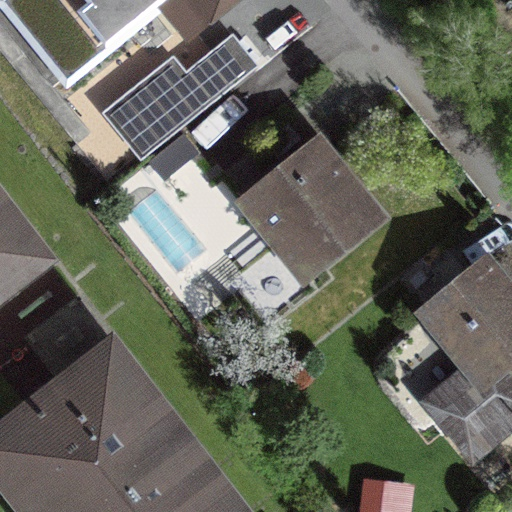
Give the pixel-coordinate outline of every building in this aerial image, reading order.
[(12,0),(7,4),(67,77),(163,0),(167,0),(186,24),(215,0),(12,0)] [(251,60),(232,35),(182,74),(171,59),(110,108),(141,147),(251,60)] [(266,175),(242,194),(303,272),(373,217),(319,149),(273,185),(266,175)] [(0,201),(0,297),(47,261),(0,201)] [(489,267),(427,317),(478,379),(438,412),(473,456),(511,424),(511,389),(494,367),(511,352),(511,297),(510,295),(511,293),(511,264),(508,260),(493,272),(489,267)] [(240,511),(112,345),(0,430),(0,470),(32,511),(240,511)]
